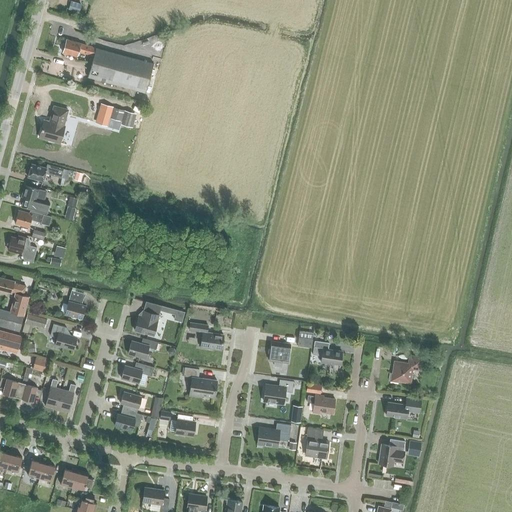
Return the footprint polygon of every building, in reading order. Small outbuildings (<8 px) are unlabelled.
[(78,12),(81,4),(70,1),(68,9),(78,12)] [(57,18),(71,23),(73,17),(58,12),(57,18)] [(146,92),(153,63),(96,47),(96,48),(92,47),(92,46),(80,43),(66,39),(63,52),(77,56),(78,51),(90,55),(90,54),(93,55),(88,76),(146,92)] [(100,103),(95,123),(107,127),(110,118),(113,107),(100,103)] [(55,142),(60,143),(65,126),(63,126),(68,110),(54,106),(49,122),(44,120),(39,137),(48,140),(49,141),(54,142),(55,142)] [(136,113),(124,110),(120,121),(120,124),(132,128),(136,113)] [(47,164),(46,168),(31,164),(28,177),(43,181),(45,173),(67,179),(69,170),(47,164)] [(82,173),(76,172),(74,180),(80,181),(82,173)] [(47,191),(39,189),(25,185),(22,197),(26,198),(25,201),(23,208),(46,214),(50,202),(44,200),(47,191)] [(76,208),(67,206),(64,218),(72,220),(76,208)] [(31,220),(41,223),(40,223),(49,226),(51,217),(30,211),(29,213),(18,211),(15,223),(29,227),(31,220)] [(45,232),(33,229),(31,236),(43,239),(45,232)] [(8,249),(21,253),(22,250),(35,254),(37,247),(29,245),(29,242),(28,238),(18,236),(17,239),(11,237),(8,249)] [(61,259),(51,257),(49,264),(60,266),(61,259)] [(14,283),(14,281),(0,277),(0,290),(11,294),(12,291),(16,292),(10,312),(0,309),(0,325),(19,331),(29,297),(23,295),(26,286),(14,283)] [(82,299),(75,296),(70,295),(65,314),(82,318),(85,306),(81,304),(82,299)] [(153,335),(159,315),(143,310),(141,318),(138,317),(134,330),(153,335)] [(175,315),(174,319),(182,321),(184,312),(177,310),(175,315)] [(47,319),(27,314),(24,322),(44,328),(47,319)] [(221,350),(223,335),(207,332),(208,325),(192,323),(191,330),(202,332),(200,347),(221,350)] [(73,350),(76,337),(70,335),(65,327),(53,324),(50,335),(57,337),(55,345),(73,350)] [(0,348),(16,353),(21,336),(0,330),(0,348)] [(311,348),(312,339),(313,333),(300,331),(299,337),(297,346),(311,348)] [(145,358),(148,347),(156,349),(158,342),(142,338),(141,343),(131,341),(128,353),(145,358)] [(288,363),(290,344),(271,341),(269,360),(275,361),(274,366),(281,367),(282,362),(288,363)] [(340,365),(342,352),(328,349),(329,343),(314,341),(312,354),(321,356),(320,362),(340,365)] [(26,342),(27,353),(35,352),(34,343),(32,344),(31,342),(26,342)] [(420,370),(422,357),(409,355),(408,363),(394,361),(392,373),(391,373),(390,381),(398,383),(398,381),(410,383),(412,369),(420,370)] [(49,360),(35,357),(32,369),(46,372),(49,360)] [(138,383),(141,373),(151,376),(154,367),(136,362),(134,368),(124,365),(121,378),(138,383)] [(30,378),(32,369),(26,367),(22,380),(27,382),(28,377),(30,378)] [(214,397),(217,380),(198,378),(199,370),(185,367),(184,376),(192,377),(189,396),(202,398),(202,396),(214,397)] [(17,398),(22,383),(18,382),(6,379),(2,394),(14,397),(17,398)] [(56,409),(62,389),(56,388),(58,380),(52,379),(50,386),(45,406),(56,409)] [(263,401),(283,404),(285,391),(292,392),(293,382),(279,380),(278,387),(265,385),(263,401)] [(33,402),(37,387),(25,384),(22,383),(17,398),(21,399),(33,402)] [(321,385),(307,383),(306,392),(320,394),(321,385)] [(74,393),(76,385),(70,384),(68,391),(62,389),(56,409),(68,412),(74,393)] [(138,408),(141,396),(123,391),(120,403),(123,404),(122,409),(136,413),(138,408)] [(333,414),(335,399),(323,397),(323,396),(315,395),(315,396),(308,395),(307,402),(314,403),(312,412),(321,414),(321,412),(333,414)] [(418,413),(420,400),(407,398),(406,405),(388,402),(386,415),(406,418),(407,411),(418,413)] [(153,402),(152,409),(159,411),(161,404),(153,402)] [(136,413),(122,409),(120,414),(117,413),(114,425),(132,430),(133,424),(139,426),(142,415),(136,413)] [(171,412),(161,410),(159,419),(169,420),(171,412)] [(301,414),(291,412),(290,421),(300,422),(301,414)] [(193,435),(195,423),(192,422),(193,416),(178,414),(177,420),(177,421),(171,420),(169,430),(175,431),(175,432),(193,435)] [(288,441),(291,425),(276,423),(275,430),(259,428),(256,448),(257,448),(257,444),(277,446),(278,440),(288,441)] [(326,458),(328,442),(322,441),(323,430),(308,427),(306,439),(307,439),(305,455),(326,458)] [(403,452),(405,441),(390,439),(389,445),(382,444),(379,464),(392,466),(393,461),(403,463),(404,452),(403,452)] [(419,456),(421,441),(409,440),(407,454),(419,456)] [(0,467),(6,469),(11,452),(6,450),(6,453),(0,451),(0,467)] [(18,472),(22,457),(15,455),(15,453),(11,452),(6,469),(18,472)] [(39,478),(44,461),(39,459),(38,462),(31,460),(25,482),(30,483),(32,476),(39,478)] [(50,481),(55,466),(48,464),(48,462),(44,461),(39,478),(50,481)] [(72,487),(76,470),(72,468),(71,471),(64,469),(60,484),(72,487)] [(85,485),(87,477),(88,473),(76,470),(72,487),(83,490),(85,485)] [(85,485),(89,486),(90,487),(93,479),(87,477),(85,485)] [(55,486),(49,484),(47,492),(53,494),(55,486)] [(86,494),(89,486),(85,485),(83,490),(80,499),(92,502),(94,496),(86,494)] [(165,511),(166,511),(169,499),(162,498),(164,490),(144,487),(142,502),(160,504),(159,511),(165,511)] [(204,510),(206,496),(189,494),(187,507),(187,508),(186,511),(195,511),(196,509),(204,510)] [(64,507),(66,501),(57,499),(56,505),(64,507)] [(94,511),(97,503),(92,502),(80,499),(79,499),(76,510),(82,511),(94,511)] [(240,511),(242,502),(227,500),(225,511),(240,511)]
